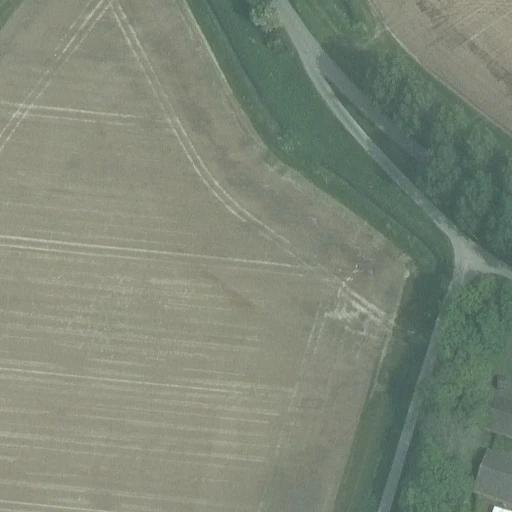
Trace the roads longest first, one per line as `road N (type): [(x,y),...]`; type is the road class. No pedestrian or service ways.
road 1 (unclassified): [(511,224),(388,128),(302,42),(274,0)]
road 2 (track): [(385,511),(440,331),(478,252)]
